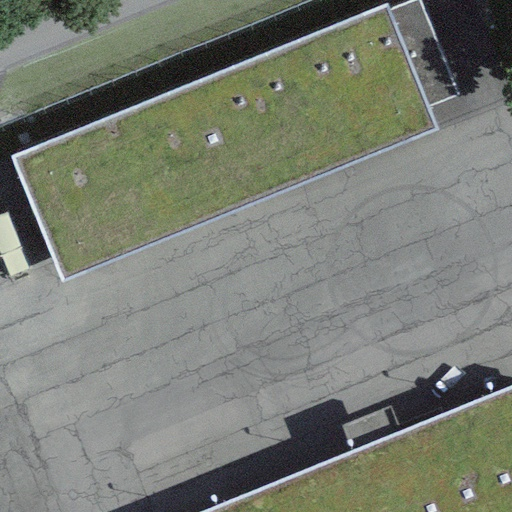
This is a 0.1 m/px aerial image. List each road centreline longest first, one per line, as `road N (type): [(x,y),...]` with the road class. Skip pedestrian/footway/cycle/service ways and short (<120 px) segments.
road 1 (unknown): [(0,282),(56,441)]
road 2 (residential): [(0,54),(134,0)]
